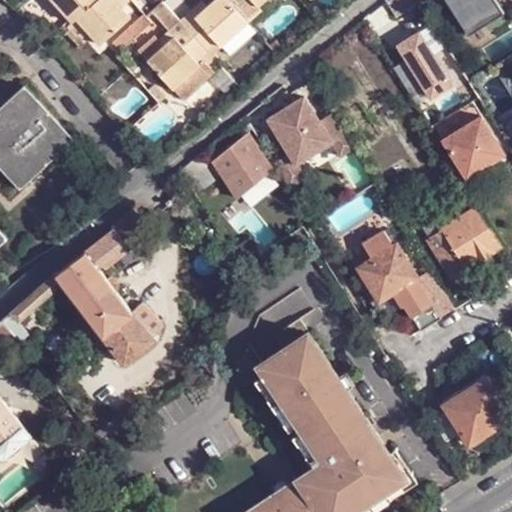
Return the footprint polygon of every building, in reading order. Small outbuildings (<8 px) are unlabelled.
[(53,0),(73,22),(77,18),(96,0),(53,0)] [(96,0),(77,18),(100,44),(130,17),(118,2),(120,0),(96,0)] [(146,0),(145,2),(141,5),(145,11),(153,20),(165,34),(181,19),(164,0),(146,0)] [(181,19),(208,49),(219,40),(224,44),(251,21),(232,0),(212,0),(206,6),(202,1),(181,19)] [(261,0),(232,0),(251,21),(263,10),(257,4),(261,0)] [(411,0),(397,0),(405,11),(414,4),(411,0)] [(120,50),(153,20),(145,11),(112,40),(120,50)] [(208,49),(181,19),(165,34),(154,43),(159,49),(146,59),(185,101),(217,71),(209,64),(216,58),(208,49)] [(74,136),(24,81),(0,105),(0,242),(5,238),(0,231),(0,160),(24,185),(74,136)] [(353,145),(332,112),(318,120),(303,95),(267,118),(295,163),(331,141),(339,154),(353,145)] [(481,117),(443,139),(466,179),(504,155),(481,117)] [(250,137),(214,162),(240,200),(275,176),(250,137)] [(201,156),(182,172),(189,183),(209,168),(201,156)] [(466,267),(502,245),(479,207),(444,229),(466,267)] [(134,209),(112,227),(114,228),(117,232),(119,230),(127,240),(136,233),(133,227),(146,216),(140,213),(134,209)] [(435,225),(429,215),(417,223),(422,232),(427,239),(440,232),(435,225)] [(450,277),(466,267),(444,229),(440,232),(427,239),(450,277)] [(117,232),(89,255),(101,269),(105,266),(106,270),(130,250),(128,247),(130,244),(127,240),(119,230),(117,232)] [(393,248),(383,232),(362,246),(371,261),(361,266),(380,300),(395,292),(405,308),(407,307),(422,332),(442,319),(418,279),(420,277),(399,244),(393,248)] [(253,242),(233,254),(244,269),(263,257),(253,242)] [(128,368),(160,342),(134,313),(101,269),(89,255),(57,279),(64,288),(128,368)] [(21,325),(64,288),(57,279),(56,277),(12,315),(21,325)] [(374,432),(309,332),(259,366),(265,375),(298,425),(302,431),(320,458),(313,463),(316,467),(250,511),(356,511),(353,507),(377,490),(381,496),(407,479),(374,432)] [(256,381),(289,431),(298,425),(265,375),(256,381)] [(511,422),(511,414),(491,380),(449,407),(452,412),(463,430),(472,443),(474,446),(511,422)] [(33,440),(0,400),(0,457),(4,463),(33,440)] [(452,412),(439,421),(449,438),(457,434),(463,430),(452,412)] [(356,511),(376,511),(421,483),(383,425),(374,432),(407,479),(381,496),(377,490),(353,507),(356,511)] [(465,446),(472,443),(463,430),(457,434),(465,446)] [(320,458),(302,431),(293,437),(311,464),(313,463),(320,458)]
